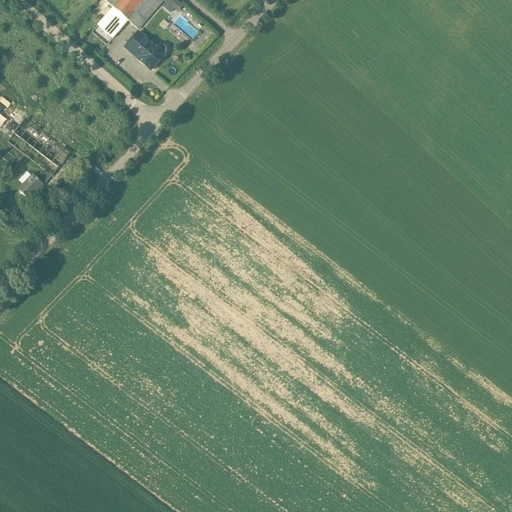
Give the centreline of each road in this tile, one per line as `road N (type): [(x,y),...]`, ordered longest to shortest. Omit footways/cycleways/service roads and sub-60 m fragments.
road 1 (unclassified): [(0,289),(156,123)]
road 2 (unclassified): [(156,123),(13,0)]
road 3 (unclassified): [(156,123),(273,0)]
